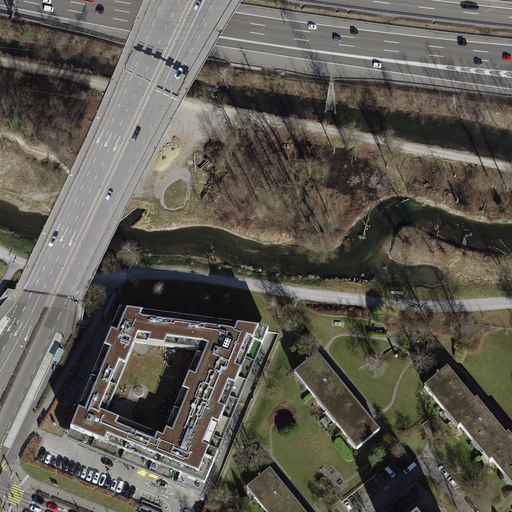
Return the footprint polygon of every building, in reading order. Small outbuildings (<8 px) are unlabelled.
[(218,457),(217,456),(262,348),(264,349),(269,335),(120,315),(65,445),(201,496),(218,457)] [(292,374),(356,453),(380,433),(365,414),(333,376),(316,355),(292,374)] [(443,372),(422,389),(455,430),(457,428),(487,464),(489,461),(511,489),(511,441),(509,437),(505,440),(487,418),(476,405),(473,407),(459,390),(443,372)] [(268,470),(247,486),(268,511),(283,511),(295,503),(283,489),(268,470)] [(283,511),(301,511),(295,503),(283,511)]
